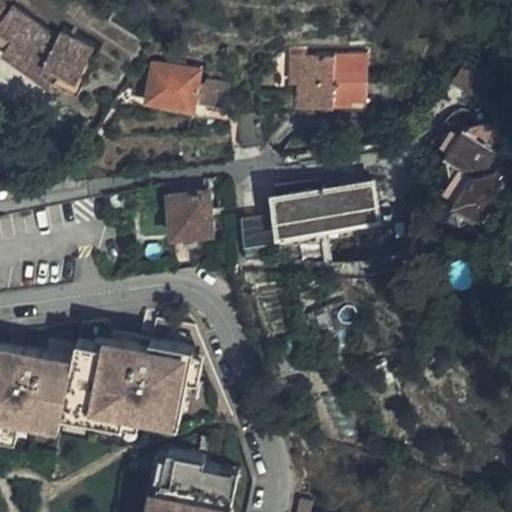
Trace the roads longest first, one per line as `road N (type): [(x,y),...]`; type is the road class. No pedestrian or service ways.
road 1 (residential): [(0,300),(187,284),(212,301),(283,495),(278,511)]
road 2 (unknown): [(270,165),(406,141)]
